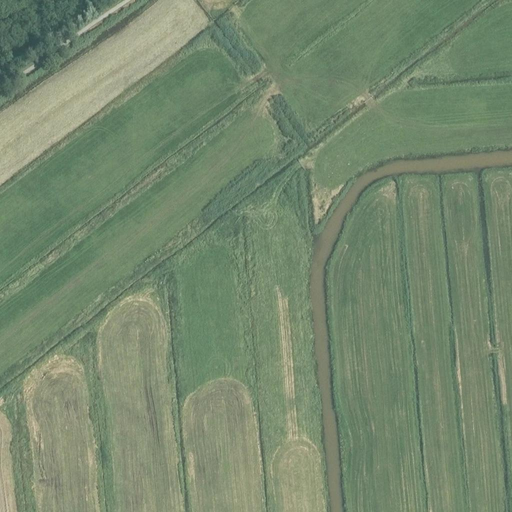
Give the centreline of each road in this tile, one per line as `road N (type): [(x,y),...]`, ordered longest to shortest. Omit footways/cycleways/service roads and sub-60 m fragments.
road 1 (track): [(269,68),(280,83),(250,118),(0,323)]
road 2 (track): [(280,83),(342,81),(375,108),(269,191),(276,289)]
road 3 (track): [(0,140),(191,0)]
road 4 (track): [(223,0),(269,68),(237,92)]
